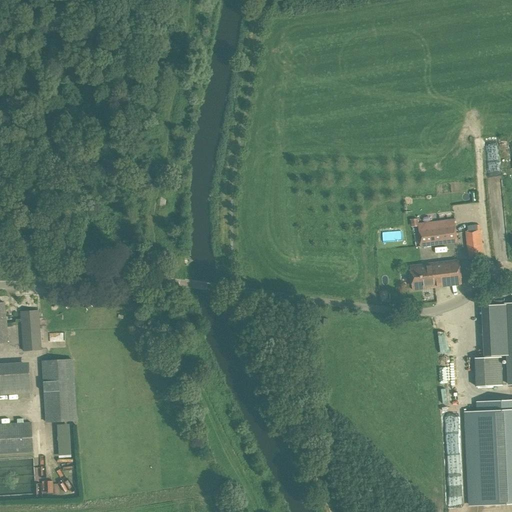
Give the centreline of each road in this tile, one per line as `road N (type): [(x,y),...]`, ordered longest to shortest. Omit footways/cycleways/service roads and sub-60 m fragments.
road 1 (unclassified): [(227,289),(416,312),(455,304),(511,273)]
road 2 (track): [(333,511),(248,343),(233,289)]
road 3 (unclassified): [(227,289),(167,280),(0,284)]
